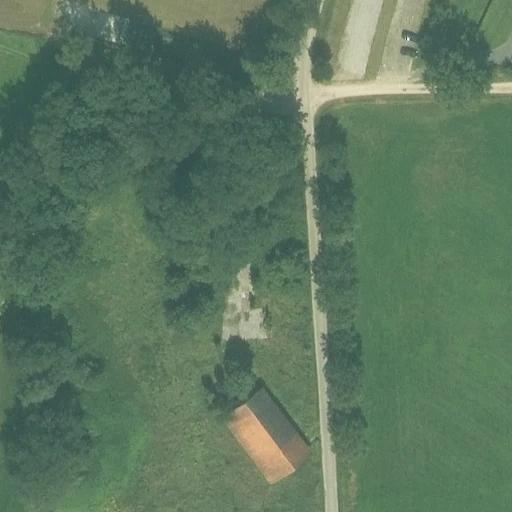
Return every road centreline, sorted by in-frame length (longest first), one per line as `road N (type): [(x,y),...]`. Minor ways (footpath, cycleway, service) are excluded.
road 1 (unclassified): [(324,511),(304,66),(317,0)]
road 2 (track): [(0,269),(121,162),(305,97)]
road 3 (track): [(511,89),(350,89),(305,97)]
